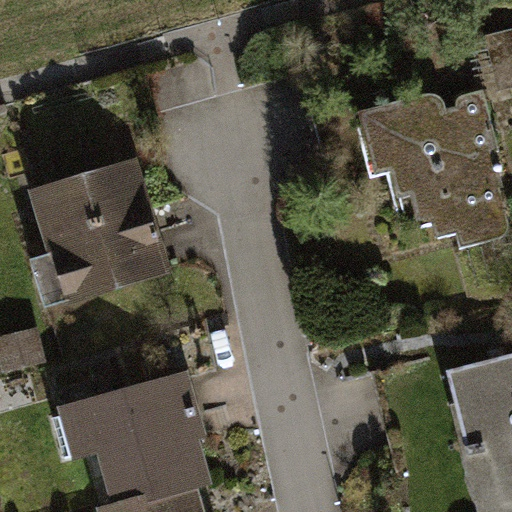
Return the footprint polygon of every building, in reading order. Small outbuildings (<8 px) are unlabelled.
[(432,103),(364,121),(379,179),(396,174),(403,199),(414,196),(422,226),(434,223),(440,242),(457,237),(462,253),(511,237),(511,232),(500,190),(506,187),(496,156),(503,154),(487,95),(482,92),(476,92),(471,93),(465,98),(463,105),(465,112),(447,116),(444,107),(439,102),(432,103)] [(140,159),(33,194),(55,262),(36,268),(51,315),(177,274),(158,215),(140,159)] [(39,332),(0,340),(0,352),(5,375),(47,365),(39,332)] [(511,511),(511,357),(452,374),(461,408),(454,409),(482,511),(511,511)] [(190,376),(62,413),(78,466),(101,459),(116,511),(115,511),(206,511),(201,493),(214,489),(201,445),(210,442),(190,376)]
